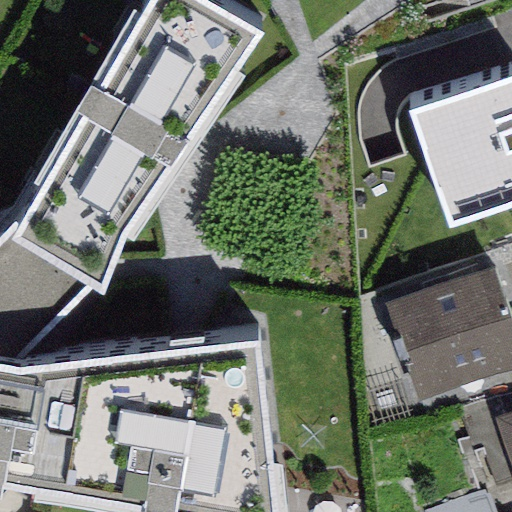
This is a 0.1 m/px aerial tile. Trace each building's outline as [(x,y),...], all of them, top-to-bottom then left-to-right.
[(253,0),(123,0),(98,45),(88,40),(75,63),(84,69),(10,197),(13,199),(106,250),(128,198),(138,204),(238,31),(236,30),(253,0)] [(511,179),(511,36),(398,77),(443,204),(511,179)] [(0,322),(28,325),(106,250),(13,199),(0,213),(0,322)] [(385,289),(418,386),(511,353),(511,303),(495,252),(385,289)] [(0,322),(0,453),(292,504),(280,421),(273,422),(257,300),(28,325),(0,322)] [(511,393),(494,399),(511,450),(511,393)]
